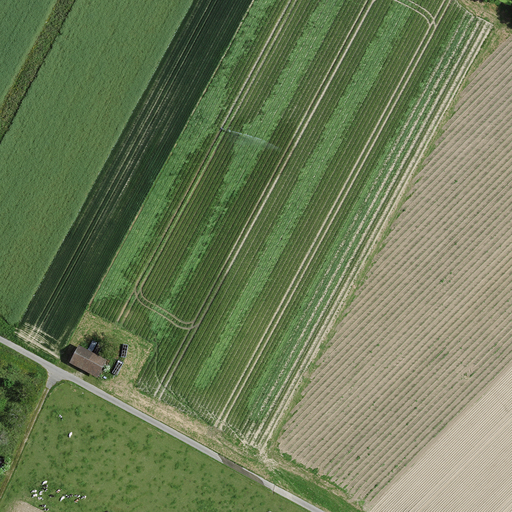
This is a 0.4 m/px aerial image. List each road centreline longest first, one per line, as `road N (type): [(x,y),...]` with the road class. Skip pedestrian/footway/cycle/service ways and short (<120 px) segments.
road 1 (residential): [(312,511),(0,340)]
road 2 (track): [(0,498),(57,372)]
